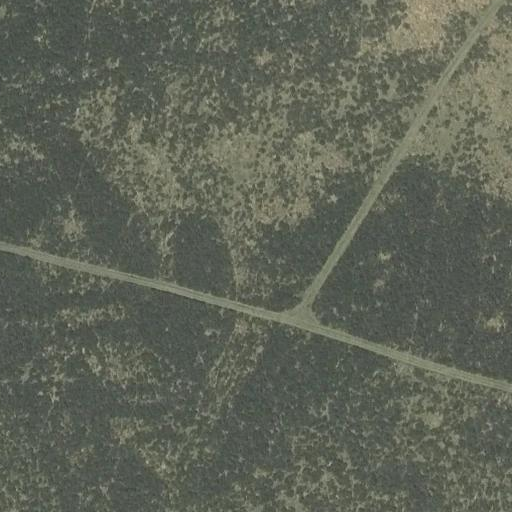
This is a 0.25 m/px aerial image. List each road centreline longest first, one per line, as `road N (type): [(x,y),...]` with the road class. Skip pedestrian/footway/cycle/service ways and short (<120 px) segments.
road 1 (track): [(511,393),(288,323),(0,249)]
road 2 (unknown): [(288,323),(451,60),(497,0)]
